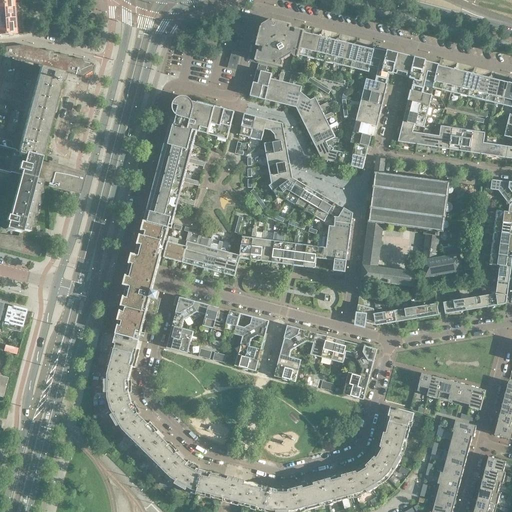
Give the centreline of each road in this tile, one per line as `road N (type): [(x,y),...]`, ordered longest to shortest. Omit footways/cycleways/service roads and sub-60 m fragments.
road 1 (residential): [(407,45),(257,6),(233,94),(182,83),(166,91),(121,269)]
road 2 (residential): [(171,282),(150,400),(198,453),(239,465),(280,474),(351,454),(362,443),(389,340)]
road 3 (secondary): [(87,296),(145,72),(178,1)]
road 4 (secondary): [(124,0),(117,67),(63,289)]
road 5 (secondary): [(63,289),(4,511)]
road 6 (secondary): [(29,511),(87,296)]
road 7 (residential): [(344,329),(364,190),(381,150)]
road 8 (residential): [(344,329),(171,282)]
road 9 (residential): [(511,172),(381,150)]
road 10 (residential): [(389,340),(511,322)]
